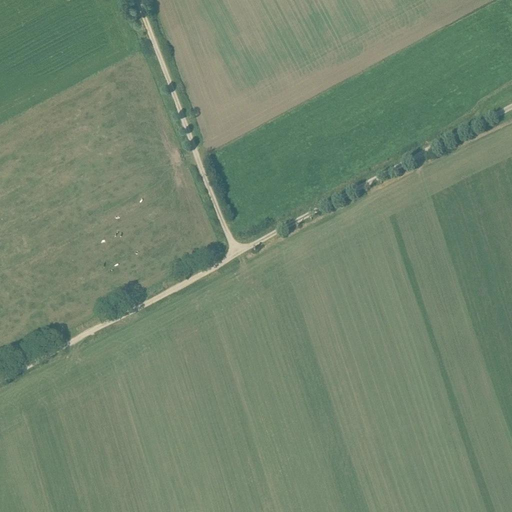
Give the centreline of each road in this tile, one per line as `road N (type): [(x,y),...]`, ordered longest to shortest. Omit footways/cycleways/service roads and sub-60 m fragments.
road 1 (track): [(235,254),(511,108)]
road 2 (track): [(235,254),(135,0)]
road 3 (track): [(0,382),(235,254)]
